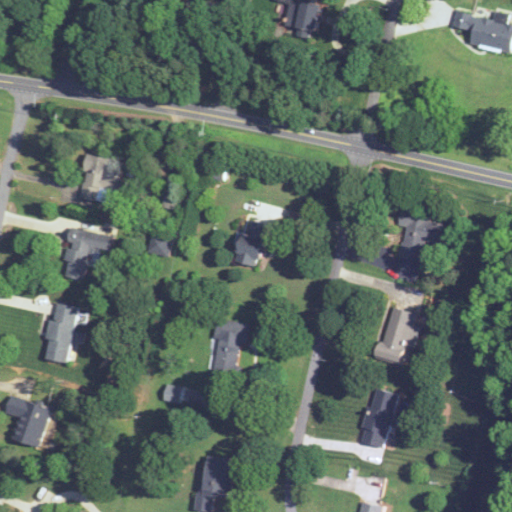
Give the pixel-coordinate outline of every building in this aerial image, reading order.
[(291,3),(286,33),(314,38),(320,0),(277,0),(277,1),(291,3)] [(511,53),(511,52),(511,23),(508,23),(510,14),(496,11),(494,20),(478,16),(471,43),(511,53)] [(81,199),(115,203),(117,191),(128,193),(130,180),(110,178),(112,158),(87,155),(81,199)] [(447,224),(430,221),(432,214),(403,208),(399,224),(408,226),(401,257),(421,262),(425,240),(442,244),(447,224)] [(234,260),(258,266),(268,224),(245,218),(234,260)] [(113,235),(77,228),(68,276),(87,279),(93,248),(110,251),(113,235)] [(76,362),(84,306),(59,302),(52,358),(76,362)] [(407,366),(418,325),(414,324),(417,313),(392,306),(379,358),(407,366)] [(212,378),(238,382),(246,322),(220,319),(212,378)] [(398,426),(400,415),(396,414),(400,394),(375,388),(362,442),(384,447),(390,424),(398,426)] [(49,446),(58,407),(16,396),(12,413),(25,416),(19,438),(49,446)] [(233,458),(204,455),(198,510),(212,511),(214,497),(228,498),(233,458)] [(360,511),(383,511),(385,507),(363,502),(360,511)]
